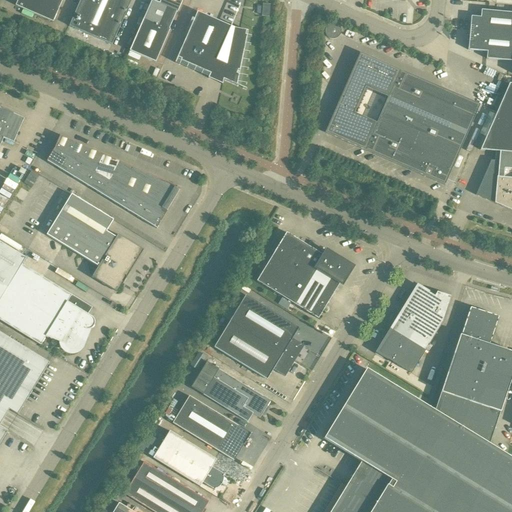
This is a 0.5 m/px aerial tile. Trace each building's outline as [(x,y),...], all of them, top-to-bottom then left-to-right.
[(17,0),(15,6),(34,14),(40,0),(17,0)] [(52,0),(40,0),(34,14),(53,22),(61,3),(52,0)] [(80,0),(69,26),(112,45),(131,0),(80,0)] [(144,18),(129,51),(155,63),(170,30),(169,29),(176,12),(177,13),(182,0),(160,0),(159,4),(151,0),(144,18)] [(263,4),(261,16),(269,17),(270,4),(263,4)] [(511,13),(481,10),(480,18),(471,17),(468,50),(487,52),(486,59),(511,61),(511,13)] [(197,12),(175,63),(176,63),(178,58),(181,59),(180,61),(237,86),(237,85),(236,85),(238,75),(236,74),(238,70),(239,71),(247,35),(245,35),(246,32),(247,32),(247,31),(233,28),(197,12)] [(360,53),(325,133),(444,185),(477,110),(457,101),(459,96),(360,53)] [(126,68),(134,71),(136,66),(128,62),(126,68)] [(483,177),(475,195),(496,204),(503,207),(511,211),(511,84),(509,84),(480,150),(495,152),(499,152),(498,161),(490,161),(483,177)] [(0,146),(3,139),(14,143),(24,119),(0,108),(0,146)] [(54,148),(46,161),(156,229),(181,189),(180,189),(179,191),(176,189),(177,187),(60,136),(54,148)] [(38,186),(40,182),(32,177),(30,181),(38,186)] [(7,192),(2,189),(0,193),(0,209),(4,212),(15,192),(9,188),(7,192)] [(71,195),(46,235),(98,267),(91,277),(105,286),(105,285),(117,292),(143,251),(131,243),(118,235),(116,238),(106,232),(113,220),(71,195)] [(286,233),(256,282),(282,297),(291,303),(318,319),(340,283),(341,284),(352,267),(326,252),(323,256),(286,233)] [(0,242),(0,320),(40,346),(46,337),(62,344),(63,345),(63,346),(64,347),(65,348),(66,349),(68,350),(69,351),(70,351),(71,351),(72,351),(73,351),(75,350),(76,350),(78,349),(78,348),(79,348),(79,347),(80,346),(80,345),(84,337),(82,336),(85,330),(87,330),(89,330),(91,329),(93,328),(94,326),(94,324),(94,322),(94,320),(93,318),(91,317),(88,315),(93,309),(21,265),(25,258),(0,242)] [(417,286),(404,308),(438,329),(442,323),(451,297),(437,292),(434,296),(417,286)] [(245,296),(230,322),(294,362),(304,346),(292,339),(298,328),(245,296)] [(278,304),(287,310),(291,303),(282,297),(278,304)] [(511,511),(511,458),(489,445),(511,375),(511,352),(489,345),(493,322),(491,320),(488,318),(485,316),(482,314),(480,313),(478,312),(475,310),(473,309),(470,308),(461,336),(460,335),(434,411),(366,369),(323,439),(361,462),(330,511),(511,511)] [(404,308),(390,330),(425,351),(438,329),(404,308)] [(230,322),(214,348),(266,380),(273,370),(285,377),(294,362),(230,322)] [(390,330),(376,352),(411,374),(425,351),(390,330)] [(0,443),(7,432),(7,433),(8,431),(0,426),(0,405),(0,404),(18,415),(49,363),(0,332),(0,443)] [(206,363),(191,388),(247,423),(252,414),(259,419),(270,401),(218,369),(206,363)] [(189,396),(172,424),(234,461),(250,434),(189,396)] [(169,431),(153,459),(199,487),(202,483),(214,491),(215,489),(217,488),(218,488),(219,487),(220,486),(221,484),(222,483),(223,481),(223,480),(223,478),(223,476),(224,475),(211,468),(216,460),(169,431)] [(144,462),(134,478),(188,511),(202,511),(208,502),(144,462)] [(188,511),(134,478),(124,494),(152,511),(188,511)] [(133,511),(119,503),(113,511),(133,511)]
